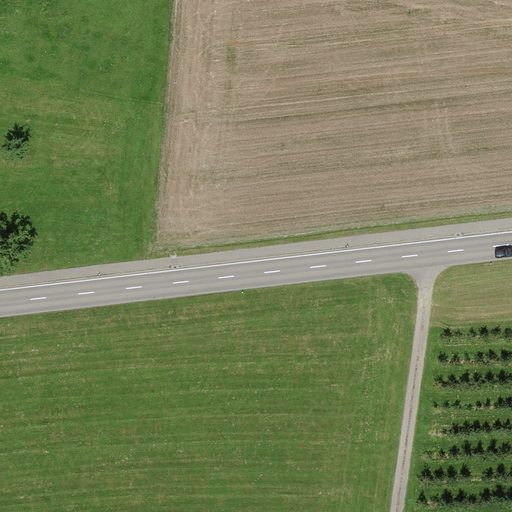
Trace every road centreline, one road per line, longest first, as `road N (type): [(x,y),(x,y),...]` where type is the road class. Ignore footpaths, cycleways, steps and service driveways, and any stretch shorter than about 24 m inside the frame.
road 1 (tertiary): [(511,245),(0,303)]
road 2 (track): [(397,511),(432,254)]
